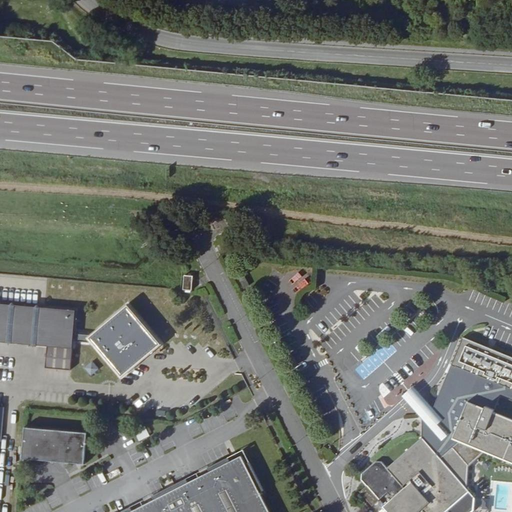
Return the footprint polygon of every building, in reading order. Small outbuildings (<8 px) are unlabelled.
[(228,239),(223,242),(226,249),(232,246),(228,239)] [(294,289),(306,283),(300,272),(289,278),(294,289)] [(73,310),(0,303),(0,341),(69,348),(70,342),(87,343),(119,375),(159,344),(126,307),(88,331),(71,329),(73,310)] [(434,406),(421,418),(422,424),(420,442),(392,470),(384,464),(373,463),(364,472),(361,482),(370,490),(363,498),(375,511),(378,511),(384,506),(379,500),(386,495),(395,504),(388,511),(389,511),(455,511),(474,495),(467,488),(468,470),(483,453),(511,463),(511,421),(491,414),(495,401),(511,406),(511,356),(457,338),(448,365),(452,366),(450,373),(446,373),(434,406)] [(386,340),(354,369),(364,379),(395,350),(386,340)] [(91,375),(99,368),(91,360),(84,367),(91,375)] [(408,402),(421,418),(434,406),(419,392),(414,386),(402,396),(408,402)] [(87,435),(24,429),(21,461),(84,466),(87,435)] [(273,511),(246,458),(140,511),(273,511)]
